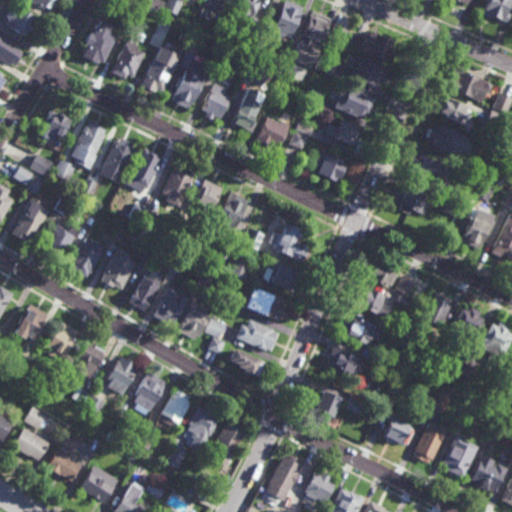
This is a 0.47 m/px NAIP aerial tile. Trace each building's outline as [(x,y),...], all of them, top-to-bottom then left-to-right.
[(29,31),(25,29),(21,35),(1,22),(5,16),(1,14),(10,0),(15,3),(15,4),(33,16),(30,21),(34,24),(29,31)] [(27,0),(46,11),(51,0),(27,0)] [(123,13),(111,7),(114,0),(127,6),(123,13)] [(157,15),(142,8),(145,0),(154,0),(162,3),(157,15)] [(177,0),(173,13),(162,9),(165,0),(177,0)] [(230,0),(225,14),(203,6),(205,0),(230,0)] [(258,0),(257,3),(255,2),(251,13),(244,10),(242,13),(234,9),(237,0),(258,0)] [(286,35),(281,33),(280,35),(268,31),(269,28),(280,0),(298,8),(286,35)] [(504,0),(500,10),(505,12),(501,20),(487,13),(486,14),(477,10),(481,0),(504,0)] [(128,21),(122,18),(127,7),(133,10),(128,21)] [(318,39),(316,38),(312,46),(315,48),(308,65),(287,56),(294,39),(304,43),(307,36),(298,32),(308,9),(328,17),(318,39)] [(109,24),(106,31),(112,34),(99,60),(95,58),(94,61),(78,54),(84,42),(81,41),(87,30),(89,31),(93,23),(94,23),(97,18),(109,24)] [(341,43),(326,37),(331,23),(347,29),(341,43)] [(156,43),(147,39),(152,28),(161,32),(156,43)] [(367,32),(368,31),(389,39),(386,46),(388,46),(385,53),(384,53),(381,59),(358,50),(358,49),(350,45),(354,37),(358,39),(362,30),(367,32)] [(16,59),(15,59),(12,64),(7,61),(6,63),(0,59),(0,34),(17,45),(16,48),(20,50),(16,56),(18,57),(16,59)] [(135,44),(134,47),(141,50),(129,75),(124,72),(121,77),(106,70),(120,40),(123,41),(124,38),(135,44)] [(258,62),(246,57),(253,39),(266,45),(258,62)] [(193,51),(184,46),(175,65),(184,69),(193,51)] [(327,73),(312,67),(319,51),(334,57),(327,73)] [(163,57),(161,60),(171,65),(159,89),(153,86),(151,90),(137,83),(150,56),(152,56),(153,53),(163,57)] [(375,86),(344,73),(352,53),(384,66),(375,86)] [(224,71),(217,69),(221,56),(229,58),(224,71)] [(185,99),(182,105),(168,98),(169,94),(168,93),(182,66),(198,74),(185,99)] [(484,90),(481,89),(476,99),(445,86),(447,79),(446,79),(450,66),(484,80),(484,81),(488,83),(484,90)] [(243,83),(235,80),(240,68),(248,71),(243,83)] [(224,88),(222,94),(224,95),(214,116),(209,114),(208,118),(199,114),(201,110),(196,107),(205,85),(206,85),(208,81),(224,88)] [(366,111),(363,110),(359,117),(331,105),(341,82),(370,95),(367,103),(369,103),(366,111)] [(247,129),(225,119),(242,84),(252,89),(248,97),(256,101),(247,118),(251,120),(247,129)] [(317,89),(314,94),(315,94),(312,103),(299,97),(303,88),(304,88),(306,84),(317,89)] [(460,123),(452,120),(452,121),(429,111),(436,93),(462,105),(462,106),(466,108),(460,123)] [(502,113),(493,110),(498,98),(507,101),(502,113)] [(59,137),(54,135),(51,141),(40,135),(44,127),(43,127),(46,121),(42,119),(47,108),(68,118),(59,137)] [(494,125),(483,120),(487,110),(498,115),(494,125)] [(275,120),(275,118),(285,123),(274,146),(268,143),(266,147),(250,139),(262,114),(275,120)] [(354,127),(359,129),(352,144),(322,132),(326,123),(333,126),(337,116),(355,124),(354,127)] [(102,128),(100,132),(102,133),(91,156),(82,152),(80,157),(69,151),(71,147),(81,124),(82,124),(84,120),(102,128)] [(305,134),(293,129),(296,120),(309,125),(305,134)] [(456,132),(456,133),(468,138),(460,155),(449,151),(448,153),(436,148),(435,150),(426,146),(427,145),(420,142),(423,136),(420,134),(423,126),(426,128),(429,121),(456,132)] [(298,147),(286,142),(291,129),(303,134),(298,147)] [(129,142),(128,146),(131,147),(119,173),(117,172),(114,178),(102,173),(104,170),(99,167),(100,163),(99,163),(111,137),(115,139),(116,136),(129,142)] [(498,149),(492,146),(494,140),(501,142),(498,149)] [(142,187),(139,186),(137,190),(122,183),(125,178),(124,177),(139,145),(158,154),(142,187)] [(321,153),(321,151),(341,160),(340,161),(344,163),(337,181),(333,179),(332,179),(312,171),(315,165),(312,164),(317,151),(321,153)] [(443,164),(440,171),(444,173),(440,184),(435,182),(434,184),(401,170),(408,155),(413,157),(415,151),(443,164)] [(44,174),(28,167),(34,153),(50,161),(44,174)] [(477,174),(463,169),(468,156),(481,161),(477,174)] [(65,180),(50,174),(57,158),(72,164),(65,180)] [(189,171),(187,176),(188,176),(174,206),(161,199),(163,195),(156,191),(169,166),(170,166),(172,162),(189,171)] [(25,184),(11,176),(17,165),(31,173),(25,184)] [(34,193),(25,188),(33,174),(42,179),(34,193)] [(86,196),(77,191),(84,177),(93,182),(86,196)] [(204,215),(185,206),(199,177),(218,186),(204,215)] [(461,200),(448,195),(453,182),(466,187),(461,200)] [(484,200),(470,194),(476,182),(490,188),(484,200)] [(420,213),(406,208),(404,212),(394,208),(396,204),(390,202),(398,183),(420,192),(419,196),(426,198),(420,213)] [(0,218),(0,184),(8,189),(4,195),(11,198),(0,218)] [(230,227),(223,224),(222,228),(209,222),(225,189),(244,198),(230,227)] [(511,207),(510,207),(510,208),(500,204),(506,191),(511,193),(511,207)] [(30,240),(25,237),(23,241),(9,233),(29,196),(39,202),(38,204),(48,209),(30,240)] [(62,214),(53,209),(59,196),(69,201),(62,214)] [(452,216),(438,210),(444,196),(458,202),(452,216)] [(134,223),(123,218),(131,201),(142,206),(134,223)] [(485,228),(482,227),(474,247),(456,240),(469,207),(487,214),(484,220),(488,221),(485,228)] [(150,229),(137,224),(143,210),(156,216),(150,229)] [(511,248),(507,259),(499,255),(498,257),(486,251),(505,212),(511,214),(511,248)] [(89,230),(81,226),(87,214),(95,218),(89,230)] [(62,224),(63,223),(66,225),(68,222),(76,227),(71,235),(72,236),(60,256),(55,253),(52,258),(39,250),(53,225),(54,226),(56,221),(62,224)] [(295,240),(305,245),(304,246),(308,248),(304,260),(299,258),(298,260),(287,256),(287,254),(271,248),(276,234),(277,234),(279,230),(278,230),(281,221),(296,227),(295,228),(299,230),(295,240)] [(255,249),(238,242),(245,226),(261,233),(255,249)] [(117,240),(110,237),(114,227),(121,230),(117,240)] [(101,246),(99,249),(100,250),(87,272),(86,271),(83,275),(67,266),(70,261),(69,261),(80,240),(81,240),(84,236),(101,246)] [(148,257),(138,253),(145,236),(156,241),(148,257)] [(232,254),(220,248),(225,236),(237,242),(232,254)] [(121,253),(120,255),(131,261),(117,289),(109,285),(108,286),(96,280),(110,251),(111,252),(113,249),(121,253)] [(176,272),(167,268),(176,249),(186,254),(176,272)] [(290,292),(263,281),(269,268),(263,266),(267,256),(277,260),(276,261),(299,271),(290,292)] [(385,285),(381,283),(380,285),(361,274),(370,257),(390,268),(389,270),(391,271),(389,273),(391,274),(385,285)] [(241,279),(226,273),(232,258),(247,265),(241,279)] [(140,310),(124,301),(140,272),(156,281),(140,310)] [(404,296),(390,288),(398,274),(411,281),(404,296)] [(380,316),(351,304),(352,302),(349,301),(356,284),(377,293),(375,297),(386,301),(380,316)] [(168,325),(148,315),(164,285),(184,296),(168,325)] [(0,286),(11,293),(0,312),(0,286)] [(282,299),(281,302),(285,304),(279,319),(275,317),(274,321),(254,313),(255,312),(233,303),(237,292),(244,295),(248,286),(282,299)] [(224,307),(213,303),(217,291),(228,296),(224,307)] [(446,298),(444,302),(446,303),(436,326),(432,324),(430,328),(418,323),(420,318),(417,317),(427,294),(430,296),(432,292),(446,298)] [(403,306),(392,301),(395,293),(406,298),(403,306)] [(192,339),(173,328),(189,299),(204,308),(201,313),(205,315),(192,339)] [(31,339),(24,335),(21,340),(10,333),(27,303),(45,314),(31,339)] [(477,311),(475,316),(478,317),(466,341),(445,331),(456,307),(461,309),(463,304),(477,311)] [(373,339),(368,337),(365,345),(337,333),(345,314),(378,328),(373,339)] [(216,338),(200,331),(206,317),(222,324),(216,338)] [(270,329),(270,331),(274,333),(267,350),(262,348),(262,349),(232,337),(237,324),(242,326),(245,319),(270,329)] [(62,358),(53,353),(51,356),(42,351),(58,321),(76,331),(62,358)] [(506,327),(503,331),(509,334),(500,351),(499,350),(495,358),(475,347),(479,339),(478,339),(487,322),(492,325),(494,321),(506,327)] [(216,353),(204,348),(209,336),(221,341),(216,353)] [(88,345),(89,343),(101,349),(86,376),(78,372),(82,363),(72,358),(81,342),(88,345)] [(511,368),(503,364),(511,346),(511,368)] [(351,375),(346,373),(345,374),(322,364),(330,347),(352,356),(352,357),(357,360),(351,375)] [(254,377),(249,375),(238,371),(239,369),(232,366),(233,364),(224,360),(229,348),(256,359),(256,360),(260,362),(254,377)] [(133,365),(131,369),(132,370),(118,395),(102,386),(105,380),(102,378),(113,359),(115,360),(117,356),(133,365)] [(384,372),(373,367),(377,359),(388,364),(384,372)] [(468,381),(450,372),(457,360),(474,369),(468,381)] [(152,376),(153,374),(156,376),(155,377),(163,382),(146,411),(144,410),(142,415),(130,408),(132,404),(129,402),(132,396),(129,394),(143,371),(152,376)] [(52,391),(40,386),(45,374),(58,380),(52,391)] [(494,392),(485,388),(491,377),(499,380),(494,392)] [(396,396),(388,392),(393,380),(402,384),(396,396)] [(448,393),(442,390),(445,385),(451,389),(448,393)] [(80,389),(81,388),(87,392),(80,404),(68,397),(75,386),(80,389)] [(188,397),(185,402),(187,403),(175,424),(171,422),(168,426),(153,417),(168,391),(171,393),(173,388),(188,397)] [(438,411),(426,405),(434,389),(446,395),(438,411)] [(336,398),(327,417),(324,416),(321,423),(312,419),(315,413),(310,410),(313,404),(309,402),(312,395),(315,397),(318,390),(336,398)] [(94,415),(80,408),(87,395),(101,402),(94,415)] [(355,414),(342,408),(347,396),(360,403),(355,414)] [(214,411),(211,416),(215,418),(196,452),(185,446),(190,438),(187,436),(189,433),(183,430),(186,424),(184,423),(194,406),(199,409),(202,404),(214,411)] [(35,428),(21,420),(29,406),(43,414),(35,428)] [(122,435),(108,428),(115,415),(129,422),(122,435)] [(0,439),(0,417),(9,422),(0,439)] [(403,427),(404,424),(409,426),(400,445),(394,442),(393,444),(387,441),(386,444),(380,441),(381,439),(376,436),(384,417),(403,427)] [(240,426),(237,431),(242,434),(222,468),(202,456),(222,422),(228,426),(231,421),(240,426)] [(441,428),(426,459),(425,459),(422,464),(407,456),(410,451),(408,451),(420,427),(421,428),(424,421),(441,428)] [(497,439),(484,433),(489,421),(502,428),(497,439)] [(47,437),(33,461),(8,446),(19,428),(26,432),(29,427),(47,437)] [(70,451),(66,448),(62,455),(77,464),(66,482),(42,467),(52,449),(54,450),(58,444),(54,441),(63,427),(79,437),(70,451)] [(458,478),(443,470),(443,469),(436,465),(450,435),(473,446),(458,478)] [(177,469),(182,451),(169,447),(164,465),(177,469)] [(299,461),(296,465),(299,466),(279,502),(261,492),(265,484),(264,483),(279,456),(280,456),(283,452),(299,461)] [(131,464),(125,460),(130,454),(135,458),(131,464)] [(489,461),(487,466),(490,467),(492,463),(502,468),(491,492),(484,489),(483,491),(470,484),(471,482),(465,479),(476,455),(489,461)] [(115,479),(102,502),(78,488),(91,465),(115,479)] [(511,502),(510,507),(496,499),(511,468),(511,502)] [(209,487),(196,479),(201,471),(214,479),(209,487)] [(327,477),(325,480),(331,483),(321,503),(312,499),(312,500),(302,495),(304,493),(301,491),(310,473),(316,476),(318,473),(327,477)] [(195,495),(181,486),(186,479),(199,488),(195,495)] [(145,511),(110,511),(129,481),(140,488),(133,501),(147,510),(145,511)] [(156,499),(142,490),(148,481),(162,489),(156,499)] [(344,492),(346,490),(361,498),(353,511),(325,511),(337,488),(344,492)] [(360,511),(366,501),(381,508),(380,510),(385,511),(360,511)]
